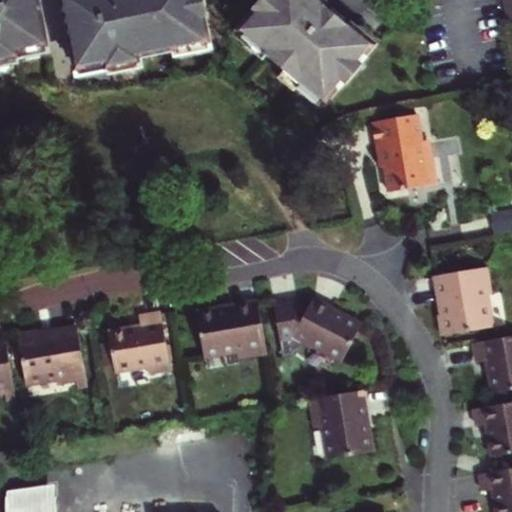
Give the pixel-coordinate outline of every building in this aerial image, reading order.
[(0,0),(0,53),(5,52),(3,46),(33,40),(24,0),(0,0)] [(53,0),(67,60),(97,54),(98,60),(127,54),(126,47),(164,39),(197,32),(192,11),(199,9),(197,0),(53,0)] [(243,0),(242,2),(245,5),(231,21),(258,42),(255,46),(270,58),(293,76),(295,73),(318,92),(334,73),(339,76),(355,56),(349,51),(362,35),(331,10),(318,0),(243,0)] [(255,46),(258,42),(231,21),(225,29),(252,50),(255,46)] [(166,50),(199,42),(197,32),(164,39),(166,50)] [(6,57),(35,51),(33,40),(3,46),(5,52),(6,57)] [(69,71),(99,65),(98,60),(97,54),(67,60),(69,71)] [(101,69),(129,63),(127,54),(98,60),(99,65),(101,69)] [(290,80),(293,76),(270,58),(264,66),(287,84),(290,80)] [(290,80),(313,98),(318,92),(295,73),(293,76),(290,80)] [(429,161),(419,162),(416,144),(411,117),(364,125),(372,170),(379,168),(383,193),(413,188),(433,185),(429,161)] [(416,144),(419,162),(429,161),(426,142),(416,144)] [(511,207),(490,211),(494,231),(511,227),(511,207)] [(491,291),(496,290),(492,263),(440,272),(445,298),(451,297),(453,310),(447,311),(445,311),(448,331),(496,323),(491,291)] [(309,304),(299,299),(276,304),(284,354),(286,354),(287,354),(288,353),(290,353),(291,352),(292,352),(292,351),(293,351),(294,351),(295,350),(296,350),(297,349),(298,348),(299,348),(300,347),(301,346),(302,346),(302,345),(303,344),(304,344),(305,343),(304,341),(313,346),(314,342),(344,357),(362,321),(332,306),(333,304),(323,299),(313,294),(309,304)] [(239,352),(268,348),(259,297),(230,302),(231,309),(220,310),(218,304),(198,306),(205,354),(238,348),(239,352)] [(453,310),(451,297),(445,298),(446,304),(447,311),(453,310)] [(220,310),(231,309),(230,302),(224,303),(218,304),(220,310)] [(171,366),(161,310),(147,312),(149,322),(136,324),(107,330),(114,371),(156,364),(158,369),(171,366)] [(60,375),(61,380),(77,378),(88,375),(79,324),(51,329),(52,334),(40,336),(39,331),(38,326),(23,329),(30,380),(60,375)] [(511,331),(477,338),(479,354),(490,352),(491,361),(511,357),(511,331)] [(0,388),(4,388),(14,386),(5,336),(0,336),(0,388)] [(495,384),(511,381),(511,357),(491,361),(495,384)] [(78,384),(89,382),(88,375),(77,378),(78,384)] [(329,453),(374,445),(370,423),(365,424),(363,411),(368,410),(363,382),(311,390),(316,420),(322,419),(329,453)] [(15,395),(14,386),(4,388),(5,397),(15,395)] [(511,398),(475,405),(478,422),(487,421),(489,431),(492,453),(511,450),(511,398)] [(511,511),(511,464),(479,470),(482,486),(492,485),(494,500),(496,511),(511,511)] [(56,511),(56,483),(5,490),(4,511),(56,511)]
